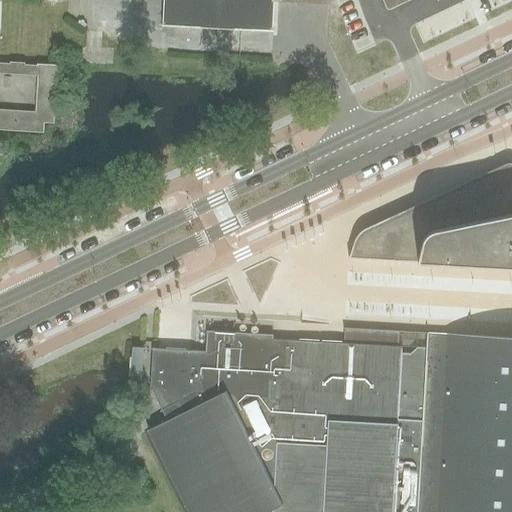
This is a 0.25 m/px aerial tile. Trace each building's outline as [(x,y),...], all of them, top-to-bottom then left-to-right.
[(166,0),(165,25),(163,25),(163,26),(274,32),(274,30),(273,30),(274,3),(275,3),(276,2),(274,2),(274,0),(166,0)] [(55,124),(59,66),(38,64),(35,121),(0,119),(0,130),(45,133),(45,123),(55,124)] [(511,163),(509,163),(507,164),(363,230),(361,232),(359,234),(358,235),(357,237),(355,239),(355,241),(350,258),(417,262),(511,267),(511,163)] [(168,421),(148,431),(161,457),(188,511),(511,511),(511,337),(446,334),(428,333),(427,349),(418,348),(411,355),(402,355),(403,347),(398,347),(399,332),(346,329),(345,344),(301,341),(273,340),(273,336),(207,332),(206,352),(206,353),(153,350),(151,387),(175,389),(181,401),(163,411),(168,421)] [(142,388),(145,349),(133,348),(131,387),(142,388)]
